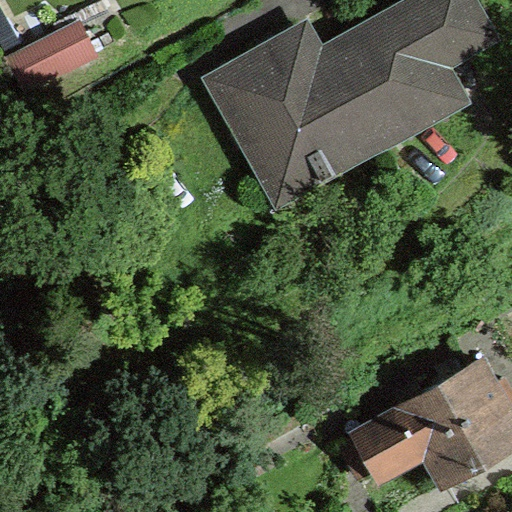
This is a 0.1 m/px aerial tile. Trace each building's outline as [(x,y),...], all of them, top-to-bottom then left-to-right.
[(405,0),(411,11),(436,56),(484,35),(469,0),(405,0)] [(368,149),(362,137),(453,87),(436,56),(411,11),(369,33),(315,62),(308,48),(314,45),(302,22),(221,65),(274,163),(309,144),(325,173),(368,149)] [(274,163),(290,192),(325,173),(309,144),(274,163)] [(437,357),(446,373),(470,360),(461,344),(437,357)] [(470,360),(446,373),(405,396),(407,400),(430,442),(448,475),(511,440),(511,404),(505,391),(484,353),(470,360)] [(430,442),(407,400),(346,433),(366,469),(385,458),(388,464),(430,442)]
